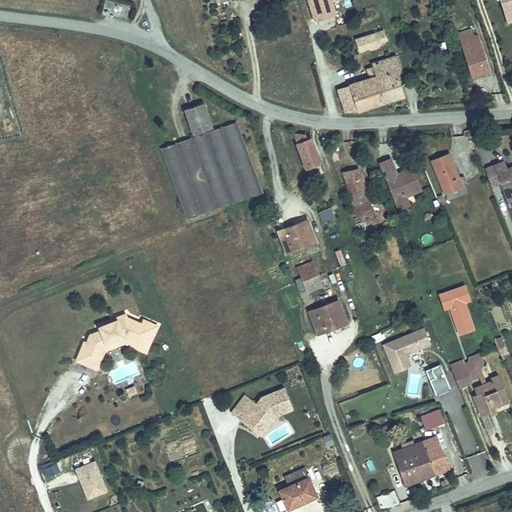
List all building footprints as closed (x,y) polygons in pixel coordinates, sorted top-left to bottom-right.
[(336,15),(330,0),(308,0),(315,22),(336,15)] [(511,0),(497,0),(498,3),(500,2),(502,6),(504,5),(508,17),(511,15),(511,0)] [(455,28),(459,41),(476,36),(471,22),(455,28)] [(374,33),(378,44),(387,41),(383,30),(374,33)] [(378,44),(374,33),(356,39),(360,51),(379,45),(378,44)] [(476,36),(459,41),(472,77),(488,71),(476,36)] [(376,76),(370,78),(338,89),(346,112),(356,108),(357,111),(404,96),(396,71),(401,69),(397,56),(372,64),(376,76)] [(376,76),(372,66),(367,68),(370,78),(376,76)] [(184,110),(193,135),(199,133),(204,131),(212,128),(204,103),(184,110)] [(161,149),(187,219),(263,193),(237,122),(205,133),(204,131),(199,133),(200,135),(161,149)] [(293,134),(306,169),(320,164),(310,138),(307,140),(306,135),(293,134)] [(449,154),(434,159),(445,192),(446,191),(455,188),(457,195),(458,196),(465,193),(463,185),(464,185),(461,177),(457,178),(454,167),(450,169),(450,166),(453,165),(449,154)] [(391,161),(381,165),(396,204),(407,199),(406,196),(421,190),(412,168),(403,171),(404,174),(398,176),(397,174),(391,161)] [(494,165),(497,174),(500,183),(510,206),(511,205),(511,167),(508,169),(505,161),(494,165)] [(484,169),(491,186),(500,183),(497,174),(494,165),(484,169)] [(343,173),(356,215),(371,210),(358,169),(343,173)] [(455,188),(446,191),(449,198),(457,195),(455,188)] [(407,199),(396,204),(399,209),(410,205),(407,199)] [(330,207),(318,213),(324,224),(336,218),(330,207)] [(371,210),(362,213),(368,229),(376,225),(371,210)] [(307,221),(279,231),(287,252),(315,242),(307,221)] [(340,266),(345,264),(340,249),(334,251),(340,266)] [(299,271),(314,265),(312,262),(298,267),(299,271)] [(314,265),(299,271),(302,278),(303,281),(317,275),(314,265)] [(317,275),(303,281),(305,284),(307,290),(321,284),(317,275)] [(308,293),(322,287),(321,284),(307,290),(308,293)] [(466,285),(438,293),(444,312),(449,311),(456,336),(475,331),(466,303),(471,302),(466,285)] [(318,333),(345,324),(342,314),(337,302),(311,311),(318,333)] [(77,362),(97,370),(103,355),(102,352),(100,349),(102,344),(117,338),(118,342),(124,339),(125,342),(136,346),(138,342),(148,346),(156,324),(145,319),(143,323),(140,322),(125,316),(124,314),(114,318),(115,320),(117,324),(112,326),(110,322),(98,328),(100,331),(89,336),(87,343),(84,342),(77,362)] [(432,326),(424,329),(430,343),(438,340),(432,326)] [(424,328),(383,345),(395,372),(411,366),(406,354),(431,344),(430,343),(424,328)] [(501,337),(495,339),(498,349),(505,347),(501,337)] [(100,349),(102,352),(107,350),(121,343),(125,342),(124,339),(118,342),(117,338),(102,344),(100,349)] [(148,346),(138,342),(136,346),(146,350),(148,346)] [(450,365),(459,388),(472,382),(471,379),(479,376),(484,364),(479,354),(450,365)] [(408,373),(409,396),(421,395),(420,372),(408,373)] [(476,394),(473,396),(481,416),(489,413),(490,413),(488,409),(494,407),(509,401),(498,375),(490,378),(491,381),(485,384),(483,385),(474,388),(476,394)] [(454,379),(447,381),(450,390),(458,387),(454,379)] [(137,385),(129,389),(131,395),(140,391),(137,385)] [(291,410),(283,388),(260,397),(255,404),(244,395),(229,413),(241,422),(246,416),(260,427),(269,416),(273,414),(274,416),(291,410)] [(439,410),(432,413),(437,426),(444,423),(439,410)] [(432,413),(421,417),(426,430),(437,426),(432,413)] [(260,427),(246,416),(241,422),(258,436),(274,416),(273,414),(269,416),(260,427)] [(268,431),(261,437),(272,449),(293,429),(285,420),(271,434),(268,431)] [(391,424),(381,427),(386,444),(396,440),(391,424)] [(334,443),(330,435),(323,437),(327,446),(334,443)] [(402,449),(393,453),(405,485),(449,468),(437,437),(415,445),(413,441),(401,445),(402,449)] [(365,459),(368,472),(374,471),(372,458),(365,459)] [(96,460),(74,468),(86,500),(108,492),(96,460)] [(46,478),(58,473),(54,464),(42,469),(46,478)] [(304,468),(285,477),(289,486),(303,480),(301,476),(307,474),(304,468)] [(303,480),(289,486),(280,490),(288,509),(317,496),(307,474),(301,476),(303,480)]
